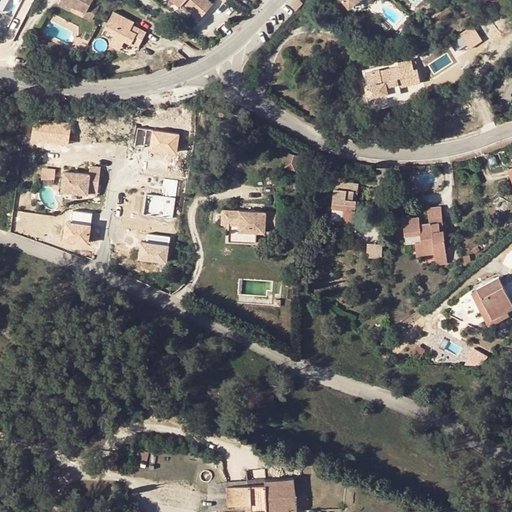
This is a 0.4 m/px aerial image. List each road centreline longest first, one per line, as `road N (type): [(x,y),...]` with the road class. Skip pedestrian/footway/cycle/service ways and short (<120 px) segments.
road 1 (residential): [(100,271),(308,370),(418,409),(511,461)]
road 2 (residential): [(511,131),(446,150),(381,153),(314,136),(257,103)]
road 3 (track): [(0,440),(147,491),(182,511)]
road 4 (track): [(110,478),(113,438),(148,426),(230,449),(237,474)]
road 5 (tertiary): [(0,73),(108,91),(171,78)]
